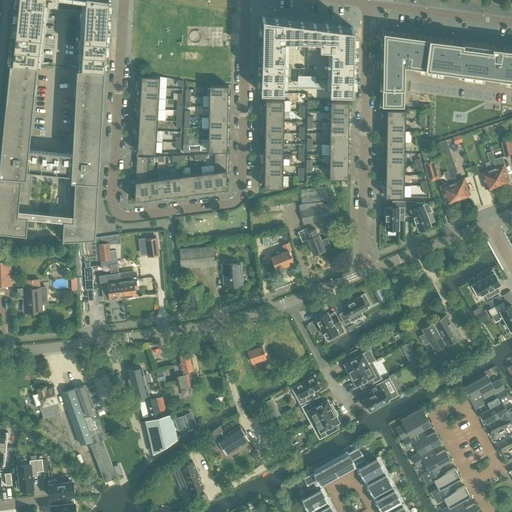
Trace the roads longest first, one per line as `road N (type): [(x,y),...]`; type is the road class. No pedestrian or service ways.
road 1 (residential): [(125,0),(113,206),(129,219),(231,205),(241,196),(247,0)]
road 2 (residential): [(0,352),(214,325),(297,301)]
road 3 (residential): [(364,273),(369,3)]
road 4 (residential): [(474,482),(502,468),(464,400),(439,413),(449,433)]
road 5 (residential): [(511,22),(369,3)]
road 6 (unknown): [(214,325),(264,451)]
road 7 (residential): [(364,273),(490,226)]
